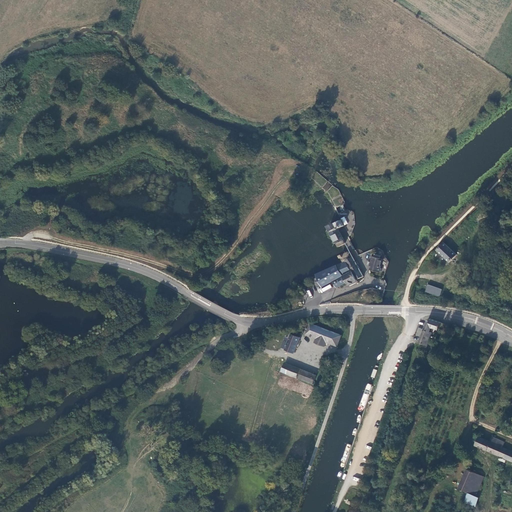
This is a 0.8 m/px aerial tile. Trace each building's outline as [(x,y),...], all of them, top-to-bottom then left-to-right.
[(344,221),(330,228),(340,248),(348,244),(341,230),(347,227),(344,221)] [(437,250),(450,262),(457,255),(444,243),(437,250)] [(352,259),(349,252),(341,256),(344,263),(346,262),(352,259)] [(371,269),(380,271),(384,259),(381,258),(382,255),(376,253),(376,256),(374,256),(372,261),(369,261),(368,264),(372,265),(371,269)] [(365,277),(354,258),(352,259),(346,262),(351,272),(358,281),(365,277)] [(344,263),(317,275),(323,288),(334,281),(344,276),(351,272),(346,262),(344,263)] [(344,276),(348,283),(350,286),(358,281),(351,272),(344,276)] [(338,289),(348,283),(344,276),(334,281),(338,289)] [(427,284),(424,292),(439,297),(442,289),(427,284)] [(447,330),(449,325),(430,319),(428,320),(420,342),(422,343),(420,346),(427,349),(432,333),(433,334),(434,332),(436,332),(437,332),(438,329),(444,331),(445,329),(447,330)] [(342,336),(307,322),(305,327),(309,328),(307,335),(317,339),(315,343),(326,347),(327,343),(337,347),(342,336)] [(301,338),(287,333),(282,348),(295,353),(301,338)] [(285,363),(282,372),(314,384),(317,376),(285,363)] [(511,451),(503,448),(505,443),(492,437),(490,442),(480,437),(476,446),(500,457),(499,460),(504,462),(506,459),(511,461),(511,451)] [(484,477),(468,470),(459,488),(469,492),(475,496),(484,477)] [(479,497),(475,496),(469,492),(465,501),(475,506),(479,497)]
